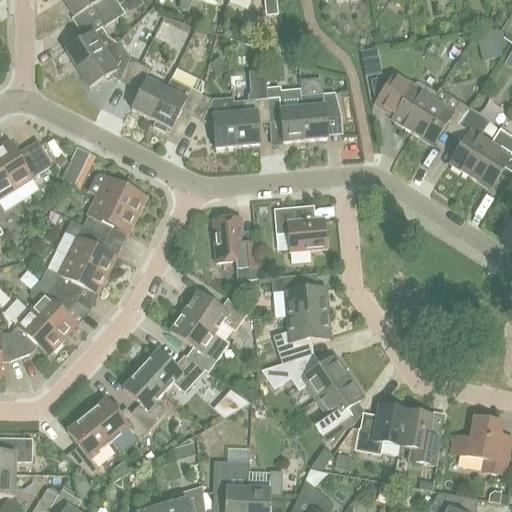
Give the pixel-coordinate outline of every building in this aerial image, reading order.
[(104,0),(102,2),(100,0),(63,0),(62,1),(74,20),(92,8),(98,18),(118,6),(114,0),(104,0)] [(191,0),(181,0),(177,10),(187,14),(191,0)] [(278,17),(275,0),(263,0),(265,18),(278,17)] [(118,6),(98,18),(104,29),(125,16),(118,6)] [(506,20),(499,16),(493,25),(500,30),(506,20)] [(116,46),(107,40),(102,30),(93,36),(65,53),(76,72),(112,50),(116,46)] [(204,34),(196,31),(193,38),(202,41),(204,34)] [(498,42),(496,32),(476,37),(479,47),(498,42)] [(130,61),(125,54),(119,44),(116,46),(112,50),(76,72),(88,91),(111,76),(113,80),(130,88),(141,66),(130,61)] [(166,92),(165,92),(146,82),(152,72),(141,66),(130,88),(140,93),(131,112),(151,122),(166,92)] [(269,125),(266,92),(264,73),(248,74),(250,96),(247,99),(248,103),(233,104),(233,100),(232,100),(237,150),(259,148),(257,126),(269,125)] [(415,86),(412,91),(392,78),(370,83),(375,107),(393,104),(400,109),(391,123),(412,136),(436,97),(418,85),(415,86)] [(201,97),(190,91),(170,81),(165,92),(166,92),(151,122),(155,124),(152,129),(165,135),(167,130),(171,132),(180,113),(191,118),(201,97)] [(281,124),(282,146),(305,144),(300,98),(300,93),(279,95),(279,91),(266,92),(269,125),(281,124)] [(470,112),(459,105),(439,92),(436,97),(412,136),(432,149),(446,126),(456,133),(467,116),(467,117),(470,112)] [(300,98),(305,144),(327,142),(325,120),(341,119),(335,95),(300,98)] [(232,100),(212,102),(201,97),(191,118),(205,125),(212,125),(215,152),(237,150),(232,100)] [(490,147),(478,140),(489,123),(470,111),(470,112),(467,117),(467,116),(456,133),(453,138),(463,144),(449,167),(469,179),(490,147)] [(0,147),(0,169),(14,193),(32,181),(32,180),(52,167),(39,147),(19,160),(8,143),(0,147)] [(511,175),(511,145),(508,143),(501,154),(490,147),(469,179),(489,192),(504,170),(511,175)] [(64,160),(57,164),(61,170),(68,167),(64,160)] [(61,181),(70,186),(74,188),(84,168),(71,162),(61,181)] [(0,201),(14,193),(0,169),(0,201)] [(146,200),(106,180),(100,177),(94,180),(87,194),(96,199),(137,219),(146,200)] [(70,186),(61,181),(57,190),(65,194),(70,186)] [(127,238),(137,219),(96,199),(87,218),(88,218),(82,229),(104,240),(110,229),(127,238)] [(310,263),(309,253),(325,251),(323,222),(299,224),(297,210),(274,212),(276,237),(288,236),(290,265),(310,263)] [(240,221),(212,224),(216,266),(235,264),(236,273),(248,272),(249,283),(258,282),(255,245),(243,246),(240,221)] [(104,240),(82,229),(72,224),(57,254),(66,258),(107,279),(117,260),(99,251),(104,240)] [(98,298),(107,279),(66,258),(57,277),(50,273),(47,273),(43,282),(73,303),(80,289),(98,298)] [(287,319),(327,316),(325,290),(299,292),(298,278),(271,281),(272,295),(284,294),(287,319)] [(73,303),(43,282),(42,282),(32,292),(32,299),(37,303),(29,312),(63,343),(77,328),(62,314),(73,303)] [(235,334),(241,326),(248,316),(227,301),(220,311),(197,295),(183,315),(214,337),(222,325),(235,334)] [(48,359),(63,343),(29,312),(15,328),(16,329),(10,336),(20,361),(31,356),(29,350),(34,346),(48,359)] [(227,345),(214,337),(183,315),(169,334),(193,351),(186,360),(204,373),(206,375),(227,345)] [(281,367),(307,359),(302,344),(329,342),(327,316),(287,319),(288,334),(272,339),(281,367)] [(20,361),(10,336),(1,336),(1,335),(0,334),(0,379),(0,360),(6,361),(8,365),(20,361)] [(204,373),(186,360),(184,359),(174,369),(157,354),(140,372),(164,395),(173,386),(184,396),(204,373)] [(315,402),(349,379),(334,358),(320,367),(313,357),(307,359),(281,367),(299,393),(306,388),(315,402)] [(156,404),(164,395),(140,372),(122,391),(139,407),(131,416),(147,436),(167,414),(156,404)] [(324,415),(314,422),(310,424),(323,443),(352,423),(345,413),(363,401),(349,379),(315,402),(324,415)] [(244,395),(250,405),(258,400),(252,390),(244,395)] [(147,436),(131,416),(130,415),(122,422),(106,402),(86,418),(109,447),(129,431),(138,443),(147,436)] [(399,449),(406,414),(380,409),(375,434),(358,431),(354,453),(380,458),(382,446),(399,449)] [(442,437),(429,434),(432,419),(406,414),(399,449),(413,451),(416,457),(414,464),(436,468),(442,437)] [(90,462),(109,447),(86,418),(67,434),(82,454),(71,463),(90,478),(98,472),(90,462)] [(451,456),(468,459),(484,462),(482,474),(504,478),(508,453),(496,451),(501,425),(475,421),(471,442),(454,439),(451,456)] [(0,477),(14,477),(14,465),(32,465),(32,442),(4,441),(3,455),(0,455),(0,477)] [(320,474),(324,469),(315,463),(309,472),(320,474)] [(214,464),(214,472),(213,496),(225,496),(224,511),(246,511),(248,475),(248,465),(226,464),(214,464)] [(248,475),(246,511),(268,511),(269,498),(281,498),(282,474),(270,474),(270,476),(248,475)] [(0,499),(13,500),(14,477),(0,477),(0,499)] [(423,491),(432,493),(433,485),(420,482),(418,490),(423,491)] [(331,511),(333,511),(332,506),(304,483),(292,510),(294,511),(331,511)] [(204,511),(202,489),(170,498),(172,505),(160,509),(161,511),(204,511)] [(48,511),(59,497),(48,490),(34,511),(48,511)] [(75,511),(81,504),(61,492),(59,497),(48,511),(75,511)] [(503,494),(496,493),(491,496),(490,503),(501,505),(503,494)] [(460,511),(461,511),(475,511),(477,502),(438,495),(428,511),(460,511)] [(23,511),(7,502),(0,511),(23,511)]
